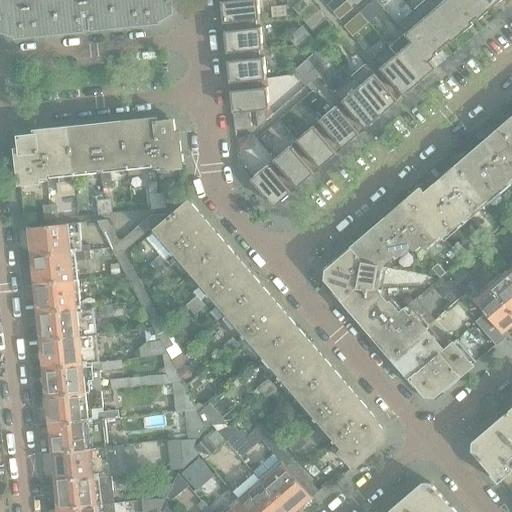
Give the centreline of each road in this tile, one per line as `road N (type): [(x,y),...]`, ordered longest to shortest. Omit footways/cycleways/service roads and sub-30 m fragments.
road 1 (residential): [(278,262),(511,64)]
road 2 (residential): [(0,278),(22,511)]
road 3 (residential): [(427,439),(278,262)]
road 4 (residential): [(0,109),(200,93)]
road 5 (residential): [(195,43),(0,60)]
road 6 (residential): [(278,262),(211,183),(200,93)]
